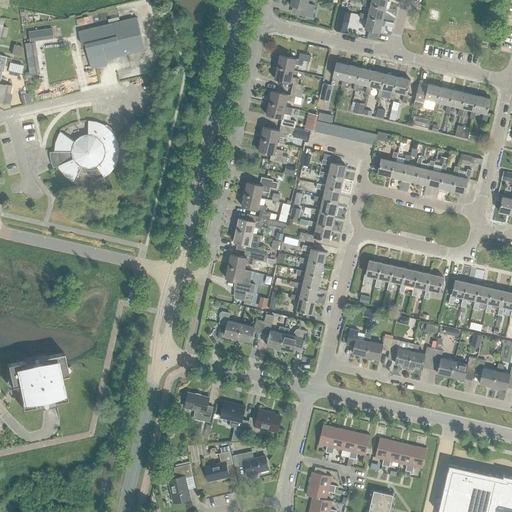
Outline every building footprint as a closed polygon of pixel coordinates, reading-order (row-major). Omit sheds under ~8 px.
[(308,0),(291,0),(290,6),(302,8),(301,15),(312,18),(315,6),(308,4),(308,0)] [(371,0),(371,3),(370,5),(385,8),(387,0),(371,0)] [(370,7),(368,15),(367,17),(383,20),(385,8),(370,5),(371,3),(363,1),(362,5),(370,7)] [(338,20),(336,31),(346,33),(350,13),(340,11),(340,12),(338,20)] [(359,18),(367,19),(365,29),(380,33),(383,20),(367,17),(368,15),(360,13),(359,18)] [(144,50),(136,17),(78,32),(81,45),(85,44),(91,69),(96,67),(107,65),(106,60),(128,55),(144,50)] [(51,28),(28,32),(29,42),(53,39),(51,28)] [(40,74),(35,42),(29,43),(24,44),(24,45),(29,76),(40,74)] [(22,47),(13,45),(13,48),(11,55),(20,57),(22,47)] [(280,55),(277,67),(293,71),(295,64),(302,66),(303,61),(309,62),(311,56),(300,53),(298,59),(280,55)] [(0,101),(1,102),(1,100),(10,102),(11,95),(9,94),(11,86),(4,84),(4,85),(0,83),(0,78),(1,72),(2,72),(6,57),(0,55),(0,101)] [(345,89),(347,81),(345,81),(349,65),(336,62),(332,78),(342,80),(340,88),(345,89)] [(357,92),(359,84),(357,83),(361,68),(349,65),(345,81),(347,81),(355,83),(353,91),(357,92)] [(293,83),(292,89),(302,92),(304,86),(298,84),(299,79),(292,77),(293,71),(277,67),(274,79),(293,83)] [(370,95),(371,87),(370,86),(373,71),(361,68),(357,83),(359,84),(367,86),(365,94),(370,95)] [(382,98),(384,90),(382,89),(385,74),(373,71),(370,86),(371,87),(379,89),(377,97),(382,98)] [(394,101),(396,93),(394,92),(398,77),(385,74),(382,89),(384,90),(392,91),(390,99),(394,101)] [(394,92),(396,93),(404,94),(402,102),(406,103),(408,95),(407,95),(410,80),(398,77),(394,92)] [(332,86),(324,84),(321,99),(328,101),(332,86)] [(414,105),(423,108),(425,100),(435,102),(433,110),(437,111),(439,103),(437,103),(441,87),(428,84),(428,87),(418,85),(414,105)] [(450,114),(451,106),(450,105),(453,90),(441,87),(437,103),(439,103),(447,105),(445,113),(450,114)] [(271,91),(269,103),(285,107),(287,100),(294,102),(295,97),(301,98),(302,92),(292,89),(290,95),(271,91)] [(462,117),(464,109),(462,108),(465,93),(453,90),(450,105),(451,106),(459,108),(457,116),(462,117)] [(474,120),(476,112),(474,111),(478,96),(465,93),(462,108),(464,109),(472,111),(470,119),(474,120)] [(22,106),(30,104),(28,94),(20,96),(22,106)] [(474,111),(476,112),(484,113),(482,122),(486,123),(488,114),(487,114),(490,99),(478,96),(474,111)] [(389,119),(395,121),(399,103),(393,102),(389,119)] [(285,119),(284,125),(294,128),(296,122),(290,120),(292,108),(285,107),(269,103),(266,115),(285,119)] [(353,112),(353,113),(362,115),(365,105),(356,103),(353,112)] [(378,109),(376,117),(383,119),(385,110),(378,109)] [(411,126),(428,130),(430,120),(413,117),(411,126)] [(58,166),(59,169),(64,176),(72,181),(74,182),(74,183),(82,167),(84,168),(89,168),(93,168),(97,166),(104,178),(110,173),(115,166),(118,159),(119,151),(118,143),(115,136),(113,134),(112,135),(109,131),(104,127),(105,126),(103,125),(96,122),(88,121),(88,134),(84,135),(80,137),(76,139),(75,142),(60,131),(60,132),(59,134),(55,143),(54,151),(54,152),(59,152),(59,156),(60,160),(61,164),(57,166),(57,167),(58,166)] [(317,121),(314,132),(320,133),(322,122),(317,121)] [(263,127),(261,139),(277,143),(279,136),(286,138),(287,133),(293,134),(294,128),(284,125),(282,131),(263,127)] [(468,132),(456,129),(454,137),(466,140),(468,132)] [(390,134),(378,132),(377,135),(377,138),(388,141),(390,134)] [(468,139),(479,141),(480,134),(470,132),(468,139)] [(369,144),(375,146),(377,135),(371,134),(369,144)] [(277,143),(261,139),(258,151),(271,154),(270,160),(286,164),(288,158),(282,156),(283,151),(276,149),(277,143)] [(378,174),(390,177),(394,161),(396,162),(398,153),(393,152),(391,161),(381,159),(378,174)] [(396,162),(394,161),(390,177),(402,179),(406,164),(408,165),(410,156),(405,155),(403,164),(396,162)] [(469,163),(471,157),(463,155),(461,162),(469,163)] [(402,179),(415,182),(418,167),(420,168),(422,159),(418,158),(416,167),(408,165),(406,164),(402,179)] [(330,166),(328,174),(328,176),(343,179),(346,166),(331,163),(332,161),(323,159),(321,164),(330,166)] [(432,170),(434,162),(430,161),(428,169),(420,168),(418,167),(415,182),(427,185),(431,170),(432,170)] [(427,185),(439,188),(443,173),(445,173),(447,165),(442,164),(440,172),(432,170),(431,170),(427,185)] [(439,188),(452,191),(455,176),(457,176),(459,167),(454,166),(452,175),(445,173),(443,173),(439,188)] [(455,176),(452,191),(464,194),(468,179),(469,180),(471,170),(467,169),(465,178),(457,176),(455,176)] [(327,178),(326,186),(325,188),(340,191),(343,179),(328,176),(328,174),(320,172),(319,176),(327,178)] [(511,173),(503,172),(501,180),(511,182),(511,173)] [(247,182),(244,194),(261,198),(262,191),(269,193),(270,188),(276,189),(278,183),(272,182),(273,180),(261,177),(260,185),(247,182)] [(325,190),(323,198),(322,200),(337,204),(340,191),(325,188),(326,186),(317,184),(316,188),(325,190)] [(260,210),(259,216),(270,219),(271,213),(265,211),(266,206),(259,205),(261,198),(244,194),(241,206),(260,210)] [(322,203),(320,210),(319,212),(335,216),(337,204),(322,200),(323,198),(314,196),(313,201),(322,203)] [(499,212),(511,215),(511,212),(511,199),(502,197),(499,212)] [(300,209),(292,207),(290,216),(298,218),(300,209)] [(319,215),(317,223),(317,225),(332,228),(335,216),(319,212),(320,210),(311,208),(310,213),(319,215)] [(287,218),(288,213),(281,211),(279,221),(286,222),(287,218)] [(276,220),(270,219),(259,216),(257,222),(239,218),(236,230),(252,234),(254,227),(261,229),(262,224),(268,225),(275,226),(276,220)] [(317,225),(317,223),(308,221),(307,225),(316,227),(314,237),(329,241),(332,228),(317,225)] [(258,242),(260,236),(252,234),(236,230),(233,242),(246,245),(245,251),(261,255),(263,249),(257,247),(258,242)] [(310,252),(308,260),(308,261),(323,265),(326,252),(311,249),(312,247),(303,245),(301,250),(310,252)] [(253,265),(254,260),(260,261),(261,255),(245,251),(243,257),(230,254),(228,266),(244,270),(246,263),(253,265)] [(297,265),(299,256),(286,254),(284,262),(297,265)] [(307,264),(306,272),(305,274),(320,277),(323,265),(308,261),(308,260),(300,258),(299,262),(307,264)] [(369,276),(376,278),(378,278),(381,263),(369,260),(366,275),(364,275),(362,284),(367,285),(369,276)] [(381,279),(389,281),(390,281),(393,266),(381,263),(378,278),(376,278),(374,287),(379,288),(381,279)] [(251,272),(244,270),(228,266),(225,278),(238,281),(234,296),(244,299),(246,292),(253,293),(255,285),(249,283),(251,272)] [(406,269),(393,266),(390,281),(389,281),(387,290),(391,291),(393,282),(401,284),(402,284),(406,269)] [(418,272),(406,269),(402,284),(401,284),(399,292),(404,293),(406,285),(413,287),(415,287),(418,272)] [(305,276),(303,284),(302,286),(317,290),(320,277),(305,274),(306,272),(297,270),(296,274),(305,276)] [(431,275),(418,272),(415,287),(413,287),(411,295),(416,296),(418,288),(426,289),(427,290),(431,275)] [(443,277),(431,275),(427,290),(426,289),(424,298),(428,299),(430,290),(440,293),(443,277)] [(455,296),(463,298),(464,298),(468,283),(455,280),(452,295),(450,294),(448,304),(453,305),(455,296)] [(302,289),(300,297),(299,298),(315,302),(317,290),(302,286),(303,284),(294,282),(293,287),(302,289)] [(465,308),(467,299),(475,301),(476,301),(480,286),(468,283),(464,298),(463,298),(461,306),(462,307),(460,312),(464,313),(465,308)] [(479,302),(487,303),(489,304),(492,289),(480,286),(476,301),(475,301),(473,309),(477,310),(479,302)] [(492,304),(500,306),(501,307),(504,291),(492,289),(489,304),(487,303),(485,312),(490,313),(492,304)] [(511,293),(504,291),(501,307),(500,306),(498,315),(502,316),(504,307),(511,309),(511,293)] [(273,292),(269,307),(275,309),(279,293),(273,292)] [(299,298),(300,297),(291,294),(290,299),(299,301),(296,311),(310,314),(312,314),(315,302),(299,298)] [(359,302),(369,304),(370,297),(361,295),(359,302)] [(262,298),(260,307),(266,309),(268,299),(262,298)] [(374,310),(363,308),(361,316),(373,319),(374,310)] [(231,340),(237,342),(241,324),(228,321),(230,313),(221,311),(219,324),(227,326),(224,336),(232,338),(231,340)] [(397,322),(408,325),(409,318),(398,316),(397,322)] [(253,332),(261,334),(264,321),(256,319),(254,327),(241,324),(237,342),(243,343),(243,341),(251,342),(253,332)] [(274,350),(279,351),(283,334),(270,331),(272,323),(264,321),(261,334),(269,335),(267,346),(274,348),(274,350)] [(426,323),(425,330),(437,333),(439,325),(426,323)] [(457,336),(459,329),(455,328),(446,326),(444,333),(457,336)] [(293,352),(294,348),(302,350),(306,331),(296,329),(293,333),(292,336),(287,334),(288,330),(284,329),(283,334),(279,351),(285,353),(286,350),(293,352)] [(360,358),(365,359),(369,341),(356,338),(358,331),(350,329),(347,341),(355,343),(352,354),(360,356),(360,358)] [(474,333),(471,344),(479,346),(481,335),(474,333)] [(387,359),(388,359),(392,339),(384,337),(383,345),(369,341),(365,359),(371,361),(372,358),(379,360),(382,349),(389,351),(387,359)] [(402,368),(408,369),(413,344),(408,343),(406,350),(399,348),(400,341),(392,339),(388,359),(395,361),(395,364),(402,365),(402,368)] [(422,367),(430,369),(435,349),(427,347),(425,354),(418,353),(419,345),(413,344),(408,369),(413,370),(414,368),(422,370),(422,367)] [(444,377),(450,379),(454,361),(441,358),(443,351),(435,349),(430,369),(438,371),(437,373),(445,375),(444,377)] [(63,353),(52,355),(7,365),(12,387),(15,386),(18,390),(22,409),(67,400),(62,377),(68,375),(63,353)] [(466,369),(474,371),(477,359),(469,357),(467,364),(454,361),(450,379),(456,380),(456,378),(464,380),(466,369)] [(487,388),(492,389),(496,371),(483,368),(485,361),(477,359),(474,371),(482,373),(480,383),(487,385),(487,388)] [(511,366),(511,367),(510,374),(503,373),(504,365),(498,364),(496,371),(492,389),(498,390),(499,388),(506,390),(507,388),(511,388),(511,366)] [(193,419),(209,423),(213,407),(207,406),(209,398),(188,393),(184,408),(195,410),(193,419)] [(242,420),(245,406),(224,401),(220,418),(231,420),(229,426),(239,428),(238,432),(245,433),(248,422),(242,420)] [(270,412),(259,410),(256,419),(250,417),(247,430),(263,434),(264,429),(277,432),(281,416),(269,414),(270,412)] [(335,428),(323,425),(318,444),(327,446),(325,452),(329,453),(335,428)] [(334,448),(342,450),(346,430),(335,428),(329,453),(332,454),(334,448)] [(342,450),(350,452),(349,458),(352,459),(358,433),(346,430),(342,450)] [(357,453),(366,455),(370,436),(358,433),(352,459),(356,459),(357,453)] [(391,441),(379,438),(375,457),(383,459),(382,465),(385,466),(391,441)] [(391,441),(385,466),(389,467),(390,461),(398,463),(403,443),(391,441)] [(409,472),(414,446),(403,443),(398,463),(406,465),(405,471),(409,472)] [(414,466),(422,468),(426,449),(414,446),(409,472),(412,473),(414,466)] [(204,467),(208,481),(229,476),(227,465),(233,464),(230,451),(222,453),(219,454),(221,463),(204,467)] [(251,451),(236,455),(238,465),(244,464),(247,476),(269,471),(265,456),(253,459),(251,451)] [(168,480),(174,503),(190,499),(185,476),(192,474),(190,464),(176,467),(179,477),(168,480)] [(511,511),(511,477),(502,475),(502,477),(448,464),(437,511),(511,511)] [(329,485),(331,476),(312,472),(309,484),(335,490),(335,486),(329,485)] [(309,484),(306,496),(312,497),(326,500),(328,492),(334,493),(335,490),(309,484)] [(389,511),(393,495),(385,493),(371,490),(365,511),(389,511)] [(312,497),(310,509),(324,511),(335,511),(336,511),(330,509),(332,501),(326,500),(312,497)]
